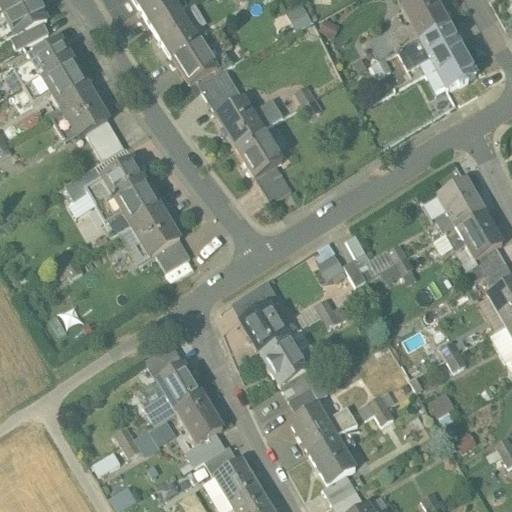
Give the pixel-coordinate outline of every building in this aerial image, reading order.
[(0,0),(0,18),(3,23),(35,7),(31,0),(0,0)] [(166,0),(130,0),(150,31),(176,15),(166,0)] [(429,0),(426,0),(401,14),(411,32),(406,35),(401,33),(395,36),(394,38),(388,42),(397,58),(446,31),(440,19),(443,17),(444,14),(441,9),(436,12),(429,0)] [(426,0),(393,0),(401,14),(426,0)] [(35,7),(3,23),(3,25),(0,26),(0,49),(10,45),(42,28),(45,26),(35,7)] [(176,15),(150,31),(170,62),(196,46),(176,15)] [(42,28),(10,45),(16,57),(47,40),(42,28)] [(473,82),(446,31),(397,58),(406,75),(428,64),(446,96),(473,82)] [(219,34),(197,48),(196,46),(170,62),(189,92),(194,89),(194,88),(228,67),(222,58),(231,52),(219,34)] [(59,47),(28,65),(29,67),(12,77),(22,94),(69,66),(70,65),(59,47)] [(383,65),(371,71),(377,83),(389,77),(383,65)] [(69,66),(22,94),(32,110),(49,100),(58,114),(88,96),(69,66)] [(224,76),(196,92),(206,107),(232,91),(224,76)] [(232,91),(206,107),(215,121),(214,122),(234,153),(260,137),(281,124),(271,108),(250,120),(232,91)] [(306,93),(294,100),(301,112),(313,105),(306,93)] [(88,96),(58,114),(77,145),(106,127),(88,96)] [(313,105),(301,112),(308,123),(320,116),(313,105)] [(260,137),(234,153),(253,185),(275,171),(279,169),(260,137)] [(3,147),(0,149),(0,164),(10,159),(3,147)] [(100,184),(83,195),(87,201),(94,213),(141,185),(130,166),(100,184)] [(289,195),(275,171),(253,185),(268,208),(289,195)] [(94,174),(64,192),(73,209),(87,201),(83,195),(100,184),(94,174)] [(141,185),(94,213),(104,230),(121,219),(130,234),(160,215),(141,185)] [(464,187),(436,202),(447,221),(436,227),(444,241),(482,219),(464,187)] [(160,215),(130,234),(148,264),(154,261),(178,246),(160,215)] [(482,219),(444,241),(454,258),(465,252),(473,266),(495,254),(501,251),(482,219)] [(364,260),(354,241),(344,247),(353,266),(364,260)] [(178,246),(154,261),(165,279),(189,264),(178,246)] [(398,252),(386,259),(393,270),(405,263),(398,252)] [(495,254),(473,266),(482,282),(483,282),(504,270),(495,254)] [(68,255),(56,262),(63,274),(75,266),(68,255)] [(405,263),(393,270),(399,282),(411,275),(405,263)] [(75,266),(63,274),(70,285),(82,278),(75,266)] [(364,287),(352,266),(342,272),(354,293),(364,287)] [(504,270),(483,282),(490,293),(511,281),(504,270)] [(511,285),(486,300),(504,333),(511,328),(511,285)] [(266,288),(233,309),(244,327),(267,313),(277,307),(266,288)] [(325,306),(313,312),(320,324),(332,317),(325,306)] [(244,327),(240,329),(259,361),(286,345),(267,313),(244,327)] [(332,317),(320,324),(327,336),(339,329),(332,317)] [(286,345),(259,361),(278,393),(279,392),(305,377),(286,345)] [(451,348),(439,354),(445,366),(458,359),(451,348)] [(170,351),(143,367),(156,387),(182,372),(170,351)] [(458,359),(445,366),(452,378),(464,371),(458,359)] [(182,372),(156,387),(164,402),(143,415),(154,433),(175,420),(202,404),(182,372)] [(305,377),(279,392),(288,408),(314,392),(305,377)] [(314,392),(288,408),(295,420),(326,401),(319,389),(314,392)] [(448,395),(431,406),(443,425),(460,414),(448,395)] [(378,402),(358,414),(365,426),(373,421),(385,413),(378,402)] [(202,404),(175,420),(194,451),(221,435),(202,404)] [(316,412),(290,428),(309,459),(335,443),(356,431),(346,413),(325,426),(316,412)] [(385,413),(373,421),(380,432),(392,425),(385,413)] [(125,434),(114,441),(120,453),(132,446),(125,434)] [(216,443),(186,461),(193,473),(203,467),(223,455),(216,443)] [(335,443),(309,459),(328,491),(345,481),(355,475),(335,443)] [(511,454),(506,444),(494,451),(500,462),(511,455),(511,454)] [(132,446),(120,453),(127,464),(139,457),(132,446)] [(223,455),(203,467),(213,482),(237,467),(228,452),(223,455)] [(511,455),(500,462),(507,474),(511,470),(511,455)] [(234,511),(258,498),(239,466),(237,467),(213,482),(230,511),(234,511)] [(328,491),(321,495),(330,510),(355,496),(345,481),(328,491)] [(111,500),(116,511),(126,511),(138,506),(131,490),(111,500)] [(184,511),(208,511),(198,494),(180,505),(184,511)] [(266,511),(258,498),(234,511),(266,511)] [(431,498),(419,505),(423,511),(434,511),(438,510),(431,498)]
